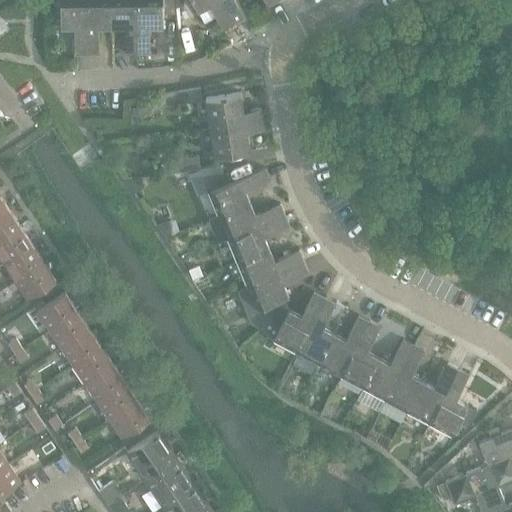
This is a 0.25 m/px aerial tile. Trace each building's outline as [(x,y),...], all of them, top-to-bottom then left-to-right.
[(74,54),(86,54),(85,0),(59,0),(59,27),(74,27),(74,54)] [(99,27),(110,27),(110,0),(85,0),(86,54),(99,54),(99,27)] [(110,0),(110,27),(123,27),(123,53),(137,53),(136,0),(110,0)] [(160,27),(160,0),(136,0),(137,53),(149,53),(149,27),(160,27)] [(220,29),(231,24),(218,0),(191,0),(197,10),(207,5),(220,29)] [(218,0),(231,24),(242,18),(232,0),(218,0)] [(201,101),(199,89),(160,94),(161,106),(201,101)] [(205,98),(209,126),(261,118),(260,109),(243,111),(241,93),(205,98)] [(142,106),(132,107),(133,114),(143,112),(142,106)] [(249,150),(246,132),(263,129),(261,118),(209,126),(213,155),(249,150)] [(170,160),(171,172),(199,168),(197,156),(170,160)] [(263,168),(207,191),(217,215),(209,218),(209,219),(250,203),(244,189),(268,180),(263,168)] [(125,180),(134,193),(144,186),(138,178),(125,180)] [(254,213),(250,203),(209,219),(218,241),(283,215),(278,203),(254,213)] [(0,238),(20,226),(8,207),(0,212),(0,238)] [(264,236),(288,226),(283,215),(218,241),(219,242),(227,239),(236,262),(269,249),(264,236)] [(172,234),(170,218),(155,224),(164,237),(172,234)] [(0,263),(3,262),(32,243),(20,226),(0,238),(0,263)] [(3,262),(16,280),(44,261),(32,243),(3,262)] [(236,262),(246,285),(302,261),(298,250),(274,260),(269,249),(236,262)] [(27,298),(56,279),(44,261),(16,280),(27,298)] [(283,282),(307,273),(302,261),(246,285),(255,309),(288,295),(283,282)] [(199,264),(188,269),(193,279),(203,275),(199,264)] [(37,310),(49,329),(77,310),(65,292),(37,310)] [(273,340),(295,352),(324,298),(313,293),(301,316),(290,310),(273,340)] [(324,298),(295,352),(317,364),(334,333),(322,327),(334,304),(324,298)] [(49,329),(61,346),(89,328),(77,310),(49,329)] [(317,364),(339,376),(368,323),(357,317),(345,339),(334,333),(317,364)] [(368,323),(339,376),(362,388),(378,357),(367,351),(379,328),(368,323)] [(72,364),(100,346),(89,328),(61,346),(72,364)] [(8,343),(14,352),(21,347),(15,338),(8,343)] [(362,388),(383,400),(412,346),(401,340),(389,363),(378,357),(362,388)] [(112,364),(100,346),(72,364),(84,382),(112,364)] [(406,412),(420,385),(423,381),(412,375),(424,352),(412,346),(383,400),(406,412)] [(21,362),(28,357),(21,347),(14,352),(21,362)] [(84,382),(96,400),(124,382),(112,364),(84,382)] [(434,387),(423,381),(420,385),(406,412),(428,424),(457,370),(446,364),(434,387)] [(456,399),(468,376),(457,370),(428,424),(450,436),(467,405),(456,399)] [(23,384),(29,393),(38,387),(33,378),(23,384)] [(14,396),(21,391),(14,381),(7,386),(14,396)] [(135,400),(124,382),(96,400),(108,418),(135,400)] [(37,404),(46,398),(38,387),(29,393),(37,404)] [(120,437),(148,419),(135,400),(108,418),(120,437)] [(323,404),(318,414),(327,419),(330,415),(330,408),(323,404)] [(18,418),(23,426),(38,416),(32,407),(25,412),(25,413),(18,418)] [(63,423),(57,414),(48,420),(54,429),(63,423)] [(45,427),(38,416),(23,426),(23,427),(32,421),(38,431),(45,427)] [(68,432),(74,440),(82,435),(77,426),(68,432)] [(127,450),(145,478),(176,457),(158,430),(127,450)] [(487,464),(488,464),(497,486),(511,479),(511,463),(509,456),(511,454),(511,430),(479,443),(487,464)] [(82,435),(74,440),(82,452),(90,446),(82,435)] [(163,505),(194,484),(176,457),(145,478),(163,505)] [(0,494),(20,481),(8,462),(0,467),(0,494)] [(454,504),(476,496),(482,511),(493,511),(505,507),(497,486),(488,464),(487,464),(445,481),(451,496),(454,504)] [(445,481),(437,484),(443,499),(451,496),(445,481)] [(163,505),(167,511),(208,511),(211,510),(194,484),(163,505)] [(131,511),(120,496),(109,504),(114,511),(131,511)] [(0,511),(9,511),(10,511),(4,502),(0,504),(0,511)]
